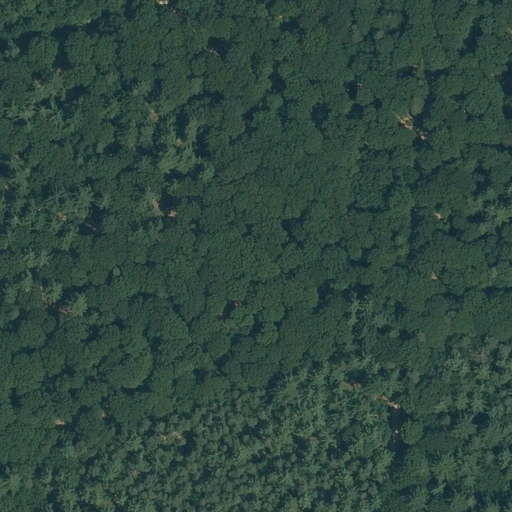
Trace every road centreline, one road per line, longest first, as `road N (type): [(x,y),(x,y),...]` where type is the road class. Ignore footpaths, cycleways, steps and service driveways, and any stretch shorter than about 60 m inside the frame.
road 1 (track): [(511,283),(456,300),(279,286),(235,310),(104,418),(71,430),(0,427)]
road 2 (track): [(437,0),(386,511)]
road 3 (track): [(0,49),(169,0)]
